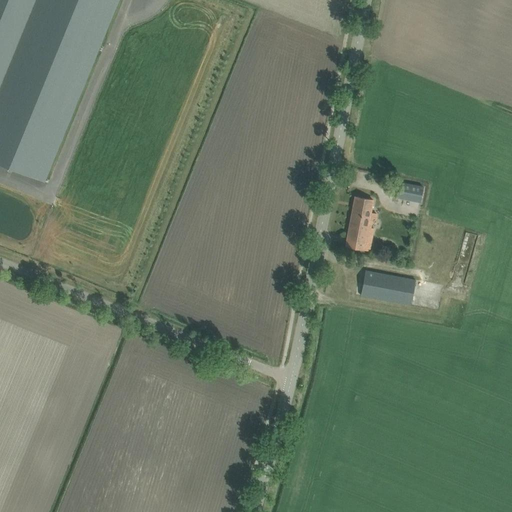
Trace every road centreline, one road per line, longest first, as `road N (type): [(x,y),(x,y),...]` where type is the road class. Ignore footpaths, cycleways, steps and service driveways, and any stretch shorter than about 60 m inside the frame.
road 1 (tertiary): [(292,378),(370,0)]
road 2 (unclassified): [(292,378),(0,258)]
road 3 (tertiary): [(259,511),(292,378)]
